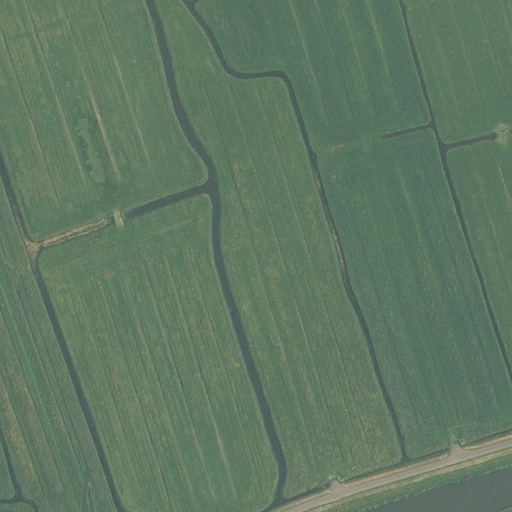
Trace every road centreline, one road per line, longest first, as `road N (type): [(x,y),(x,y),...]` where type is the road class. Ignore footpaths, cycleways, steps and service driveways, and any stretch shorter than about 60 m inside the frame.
road 1 (track): [(85,511),(76,439),(0,222)]
road 2 (unclassified): [(289,511),(511,440)]
